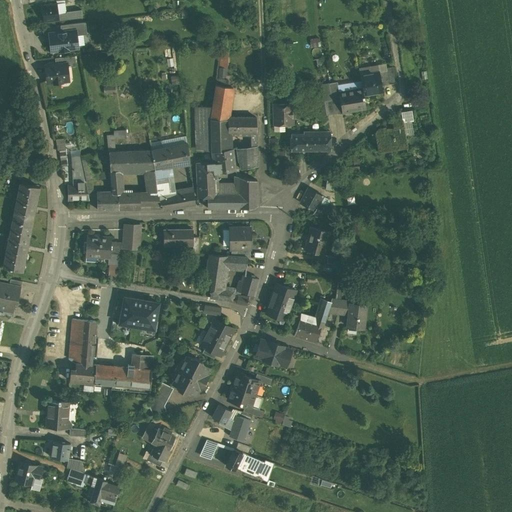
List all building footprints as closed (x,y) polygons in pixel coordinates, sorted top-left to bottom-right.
[(57,3),(41,5),(43,21),(59,19),(58,15),(57,3)] [(81,9),(66,11),(66,14),(67,18),(82,17),(81,9)] [(85,22),(60,25),(61,32),(76,30),(76,36),(83,35),(87,34),(85,22)] [(61,32),(51,33),(52,42),(50,42),(51,51),(59,50),(59,52),(69,51),(68,47),(78,46),(76,36),(76,30),(61,32)] [(83,35),(76,36),(78,46),(85,45),(83,35)] [(237,40),(221,42),(222,50),(237,48),(237,40)] [(75,56),(55,58),(55,65),(67,63),(67,67),(76,66),(75,56)] [(55,65),(45,66),(47,81),(53,80),(54,82),(62,81),(62,77),(68,76),(67,67),(67,63),(55,65)] [(392,67),(386,68),(389,84),(395,83),(392,67)] [(379,72),(360,75),(362,88),(363,95),(382,92),(379,72)] [(337,82),(329,83),(332,99),(339,98),(339,93),(339,92),(337,82)] [(324,101),(332,99),(329,83),(321,85),(324,101)] [(233,88),(216,85),(210,119),(228,119),(228,118),(228,117),(233,88)] [(339,92),(339,93),(339,98),(342,112),(366,108),(363,95),(362,88),(339,92)] [(339,98),(332,99),(334,114),(342,112),(339,98)] [(332,99),(324,101),(326,115),(334,114),(332,99)] [(291,103),(273,104),(274,122),(283,122),(283,125),(290,124),(290,114),(293,114),(292,108),(291,108),(291,103)] [(411,110),(401,111),(402,115),(403,122),(413,121),(411,110)] [(395,121),(392,121),(394,128),(393,129),(386,130),(386,127),(379,128),(375,132),(377,147),(386,146),(387,147),(388,146),(388,145),(392,144),(392,146),(394,145),(394,144),(395,144),(395,145),(395,144),(406,142),(403,122),(402,115),(394,116),(395,121)] [(256,118),(228,117),(228,118),(228,119),(228,132),(255,133),(256,118)] [(228,119),(210,119),(210,127),(210,138),(211,152),(213,152),(213,151),(229,149),(228,132),(228,119)] [(330,150),(330,134),(291,134),(291,150),(330,150)] [(58,149),(66,148),(65,138),(57,138),(58,149)] [(187,143),(151,150),(153,165),(154,170),(190,164),(187,143)] [(229,149),(213,151),(213,152),(215,163),(216,172),(235,169),(232,148),(229,149)] [(256,149),(236,151),(237,162),(239,162),(240,169),(257,167),(256,149)] [(151,150),(109,152),(110,171),(119,171),(145,171),(153,165),(151,150)] [(81,156),(84,175),(97,173),(92,153),(81,155),(81,156)] [(81,156),(72,157),(73,186),(68,186),(68,200),(89,199),(87,188),(86,181),(84,175),(81,156)] [(215,163),(197,164),(198,188),(200,197),(207,197),(206,193),(216,193),(214,172),(216,172),(215,163)] [(154,170),(153,165),(145,171),(149,193),(150,193),(150,204),(160,204),(158,195),(156,179),(154,170)] [(121,193),(119,171),(110,171),(112,194),(118,194),(121,193)] [(97,173),(84,175),(86,181),(90,181),(105,179),(104,172),(97,173)] [(256,180),(236,176),(238,193),(239,193),(240,208),(253,208),(257,206),(256,180)] [(169,177),(156,179),(158,195),(172,192),(169,177)] [(39,187),(20,183),(12,221),(31,225),(39,187)] [(91,187),(87,188),(89,199),(89,201),(97,200),(97,194),(94,194),(93,187),(91,187)] [(323,196),(307,188),(300,202),(314,210),(315,211),(317,207),(323,196)] [(172,192),(158,195),(160,204),(161,204),(162,209),(195,204),(193,189),(172,192)] [(140,193),(121,193),(118,194),(119,210),(140,209),(140,204),(140,193)] [(149,193),(140,193),(140,204),(150,204),(150,193),(149,193)] [(216,193),(206,193),(207,197),(208,208),(240,208),(239,193),(238,193),(216,193)] [(112,194),(97,194),(97,200),(97,210),(119,210),(118,194),(112,194)] [(331,205),(320,205),(317,207),(315,211),(314,210),(313,214),(331,213),(331,205)] [(31,225),(12,221),(2,267),(22,271),(31,225)] [(139,224),(123,224),(122,249),(138,250),(139,224)] [(330,232),(310,227),(304,250),(323,255),(330,232)] [(250,249),(250,228),(231,229),(232,249),(233,249),(241,249),(249,249),(250,249)] [(192,229),(164,231),(165,246),(192,245),(192,229)] [(111,237),(86,236),(85,256),(110,257),(110,253),(111,241),(111,237)] [(121,242),(111,241),(110,253),(121,254),(121,242)] [(249,249),(241,249),(241,250),(235,250),(235,256),(245,257),(250,257),(249,249)] [(227,256),(209,254),(207,268),(225,269),(225,266),(227,256)] [(235,256),(227,256),(225,266),(245,267),(245,257),(235,256)] [(340,258),(327,256),(327,263),(339,265),(340,258)] [(119,279),(118,263),(110,263),(110,279),(119,279)] [(225,269),(207,268),(205,284),(211,285),(222,286),(225,269)] [(259,279),(244,275),(240,289),(240,291),(254,295),(259,279)] [(22,281),(10,279),(9,285),(19,287),(19,288),(20,288),(22,281)] [(9,285),(0,283),(0,304),(1,305),(0,309),(14,312),(12,311),(14,302),(16,302),(19,288),(19,287),(9,285)] [(291,305),(296,290),(276,284),(271,299),(291,305)] [(222,286),(211,285),(209,297),(220,299),(222,289),(222,286)] [(235,290),(222,289),(220,299),(232,301),(232,297),(234,297),(235,290)] [(239,295),(237,295),(234,297),(233,300),(236,303),(247,305),(249,297),(239,295)] [(160,303),(123,297),(118,325),(155,331),(160,303)] [(285,321),(291,305),(271,299),(266,314),(285,321)] [(330,302),(323,299),(314,326),(320,328),(322,328),(327,312),(330,302)] [(336,299),(331,299),(330,302),(327,312),(337,314),(339,300),(336,299)] [(345,301),(339,300),(337,314),(344,315),(344,313),(348,313),(350,304),(345,303),(345,301)] [(217,314),(218,306),(205,304),(203,311),(217,314)] [(366,306),(350,304),(348,313),(347,326),(363,328),(366,306)] [(14,312),(0,309),(0,310),(0,314),(13,317),(14,312)] [(290,326),(297,328),(299,321),(300,317),(293,315),(290,326)] [(234,329),(214,318),(207,332),(226,341),(229,335),(230,336),(234,329)] [(91,321),(72,319),(69,359),(76,364),(76,363),(95,365),(96,365),(92,359),(94,336),(95,324),(95,321),(91,321)] [(314,326),(299,321),(297,328),(294,336),(315,343),(320,328),(314,326)] [(226,341),(207,332),(200,345),(205,347),(216,353),(220,355),(224,348),(223,347),(226,341)] [(268,341),(261,339),(255,356),(270,361),(276,343),(269,341),(268,341)] [(284,346),(276,343),(270,361),(285,366),(291,349),(283,346),(284,346)] [(216,353),(205,347),(202,352),(214,359),(216,353)] [(152,357),(132,355),(132,365),(131,368),(139,369),(151,370),(152,357)] [(202,362),(195,358),(192,358),(187,356),(181,367),(179,366),(177,367),(176,370),(176,372),(178,373),(172,384),(177,387),(178,390),(185,394),(188,393),(195,397),(199,389),(202,390),(209,377),(206,375),(210,368),(203,364),(202,362)] [(95,365),(76,363),(76,364),(75,370),(74,382),(93,383),(95,365)] [(96,365),(95,365),(93,383),(114,386),(116,367),(96,365)] [(127,368),(116,367),(114,386),(137,388),(139,369),(131,368),(132,365),(128,365),(127,368)] [(151,370),(139,369),(137,388),(150,389),(152,370),(151,370)] [(255,379),(237,373),(232,386),(255,394),(259,381),(255,379)] [(272,379),(256,373),(255,379),(259,381),(270,385),(272,379)] [(174,388),(162,382),(149,407),(153,416),(166,412),(165,406),(174,388)] [(255,394),(232,386),(228,399),(245,405),(250,407),(255,394)] [(58,402),(48,401),(46,427),(67,429),(69,401),(60,400),(58,399),(58,402)] [(231,411),(218,404),(211,417),(220,421),(224,424),(228,418),(230,412),(231,411)] [(262,410),(250,407),(245,405),(243,411),(260,417),(262,410)] [(241,411),(232,407),(231,411),(230,412),(240,416),(241,411)] [(275,412),(272,421),(291,426),(293,417),(275,412)] [(251,421),(236,415),(234,421),(231,430),(229,436),(244,441),(251,421)] [(234,421),(228,418),(224,424),(220,421),(219,424),(231,430),(234,421)] [(152,432),(146,429),(142,437),(151,442),(157,430),(154,428),(152,432)] [(162,430),(158,428),(157,430),(151,442),(155,443),(168,450),(168,449),(170,449),(173,443),(171,442),(174,436),(170,434),(171,432),(164,428),(162,430)] [(217,443),(206,439),(203,446),(214,450),(217,443)] [(70,444),(53,441),(51,457),(67,460),(68,460),(68,459),(70,460),(71,457),(68,457),(70,444)] [(168,450),(155,443),(150,454),(162,460),(166,462),(171,450),(170,449),(168,449),(168,450)] [(251,448),(238,443),(236,449),(243,451),(249,453),(251,448)] [(214,450),(203,446),(200,455),(210,458),(214,450)] [(242,453),(234,448),(225,465),(234,469),(242,453)] [(256,459),(242,453),(234,469),(236,470),(237,468),(252,474),(253,474),(260,476),(265,462),(256,459)] [(159,466),(162,460),(150,454),(147,460),(159,466)] [(70,460),(68,459),(68,460),(67,460),(66,467),(72,469),(79,471),(81,462),(70,460)] [(41,467),(20,462),(15,480),(30,483),(32,476),(38,478),(41,467)] [(123,468),(111,464),(109,471),(121,475),(123,468)] [(197,473),(186,468),(184,474),(195,478),(197,473)] [(79,471),(72,469),(70,476),(83,480),(84,473),(79,471)] [(97,477),(87,474),(84,483),(94,486),(97,477)] [(106,480),(97,477),(94,486),(91,497),(89,502),(90,502),(99,505),(101,499),(106,483),(106,480)] [(177,486),(186,490),(188,485),(179,481),(177,486)] [(119,486),(106,483),(101,499),(114,503),(119,487),(118,487),(119,486)] [(84,495),(74,493),(72,501),(82,504),(84,495)] [(91,497),(84,495),(82,504),(89,506),(90,502),(89,502),(91,497)]
